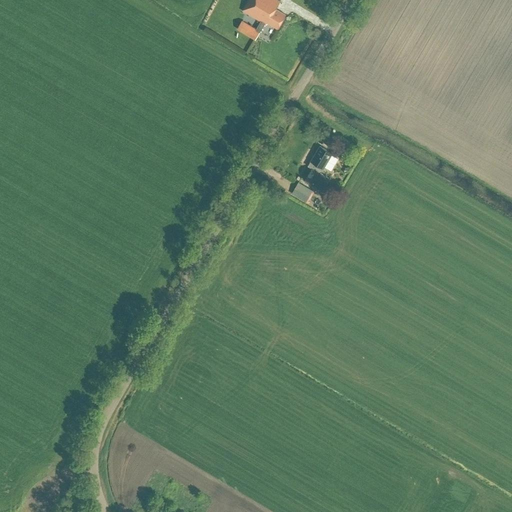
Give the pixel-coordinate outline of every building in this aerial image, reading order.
[(280,0),(278,0),(248,0),(243,10),(261,20),(256,29),(243,21),(238,28),(256,39),(265,23),(277,30),(286,15),(275,8),(280,0)] [(226,23),(221,32),(240,42),(245,33),(226,23)] [(305,180),(322,190),(329,178),(320,172),(323,168),(324,169),(333,153),(320,146),(308,167),(312,169),(305,180)] [(306,203),(313,191),(298,183),(291,195),(306,203)] [(269,186),(267,191),(276,195),(278,191),(269,186)]
